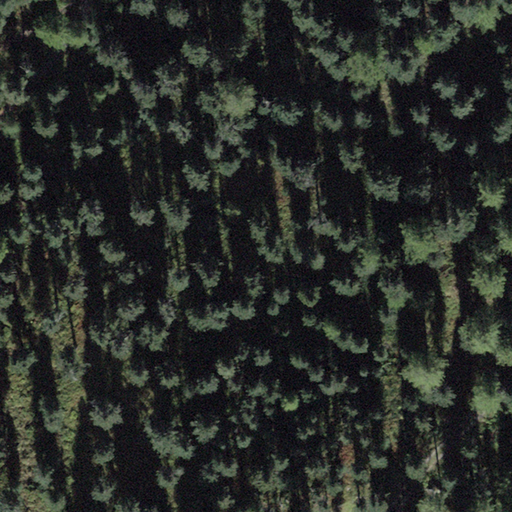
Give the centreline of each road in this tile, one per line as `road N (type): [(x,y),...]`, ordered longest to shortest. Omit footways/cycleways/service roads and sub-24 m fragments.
road 1 (track): [(393,511),(414,479),(511,389)]
road 2 (track): [(0,127),(67,37),(78,9)]
